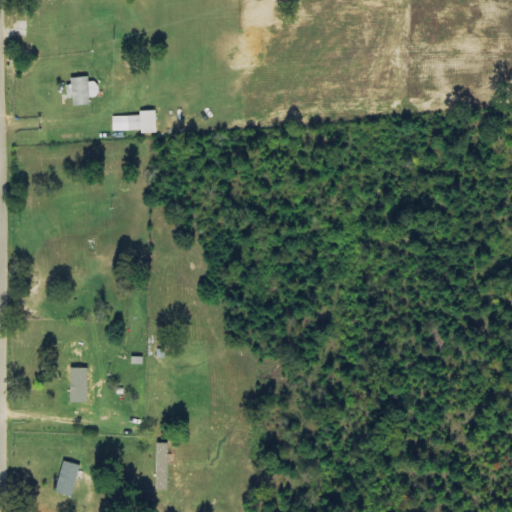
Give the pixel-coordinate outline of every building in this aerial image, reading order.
[(87,83),(86,77),(68,80),(72,107),(89,105),(88,98),(97,96),(95,82),(87,83)] [(111,117),(112,132),(140,131),(140,135),(155,134),(154,112),(138,113),(138,117),(111,117)] [(68,404),(86,403),(86,369),(68,369),(68,404)] [(154,491),(166,492),(167,444),(155,444),(154,491)] [(55,495),(72,498),(77,466),(60,463),(55,495)]
